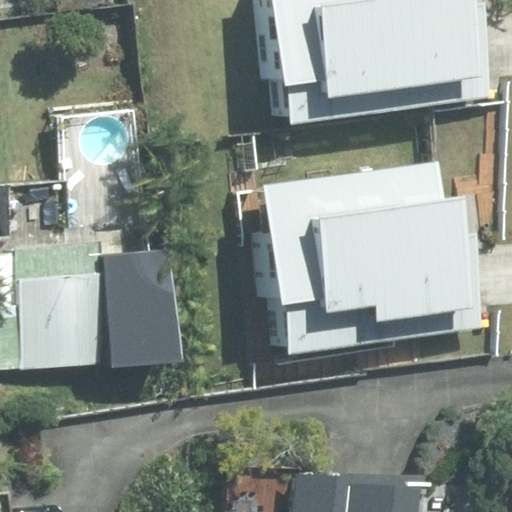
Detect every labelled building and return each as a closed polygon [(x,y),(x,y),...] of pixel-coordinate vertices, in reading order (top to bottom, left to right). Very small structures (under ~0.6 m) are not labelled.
[(108,0),(43,0),(46,19),(110,9),(108,0)] [(272,0),(285,115),(491,94),(480,0),(272,0)] [(272,185),(296,366),(492,341),(473,196),(450,199),(446,162),(272,185)] [(0,244),(0,367),(151,357),(143,247),(103,250),(102,227),(72,229),(73,240),(0,244)] [(404,511),(406,478),(280,473),(278,511),(404,511)]
